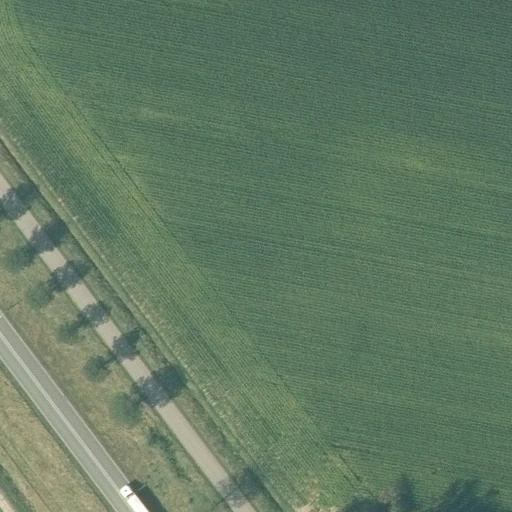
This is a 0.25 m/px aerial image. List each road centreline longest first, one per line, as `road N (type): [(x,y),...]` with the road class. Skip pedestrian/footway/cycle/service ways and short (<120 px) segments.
road 1 (unclassified): [(241,511),(0,190)]
road 2 (primary): [(132,511),(0,337)]
